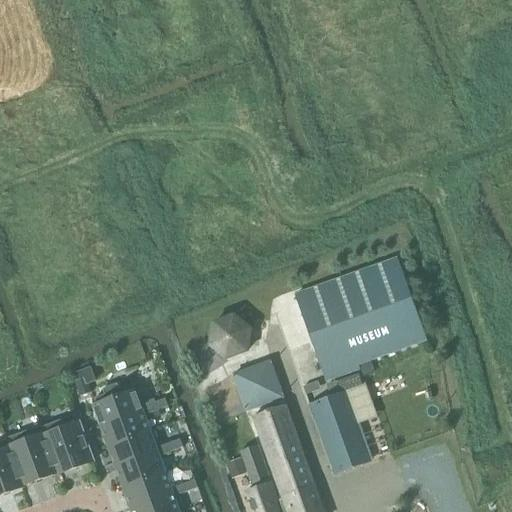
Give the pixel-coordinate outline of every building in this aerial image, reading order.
[(297,297),(315,348),(325,378),(328,376),(330,380),(359,371),(357,365),(426,341),(425,338),(402,275),(397,261),(297,297)] [(212,323),(209,347),(227,361),(249,352),(252,329),(234,314),(212,323)] [(246,414),(285,400),(271,361),(233,375),(246,414)] [(341,393),(363,385),(360,375),(337,382),(341,393)] [(73,381),(79,397),(89,393),(84,377),(73,381)] [(96,405),(92,406),(100,427),(145,410),(142,404),(135,384),(119,390),(117,385),(103,390),(105,395),(94,399),(96,405)] [(319,402),(309,405),(319,433),(335,476),(371,460),(346,393),(319,402)] [(155,399),(142,404),(145,410),(149,409),(150,414),(159,411),(157,403),(155,399)] [(166,399),(157,403),(159,411),(169,407),(166,399)] [(281,496),(286,511),(325,511),(287,406),(254,418),(281,496)] [(145,410),(100,427),(107,447),(152,431),(145,410)] [(76,416),(43,428),(60,476),(95,463),(80,421),(78,421),(76,416)] [(42,427),(7,440),(25,488),(60,476),(43,428),(42,428),(42,427)] [(152,431),(107,447),(115,468),(159,451),(152,431)] [(0,442),(0,497),(25,488),(7,440),(0,442)] [(180,440),(171,443),(174,451),(183,448),(180,440)] [(171,443),(162,446),(165,454),(174,451),(171,443)] [(286,511),(281,496),(277,497),(273,483),(272,483),(258,446),(245,451),(240,452),(247,472),(254,490),(247,493),(253,511),(286,511)] [(159,451),(115,468),(122,488),(167,472),(159,451)] [(231,475),(245,469),(241,458),(227,464),(231,475)] [(167,472),(122,488),(129,509),(174,492),(167,472)] [(195,481),(186,484),(189,492),(198,489),(195,481)] [(186,484),(177,487),(180,495),(189,492),(186,484)] [(181,511),(174,492),(129,509),(130,511),(181,511)]
